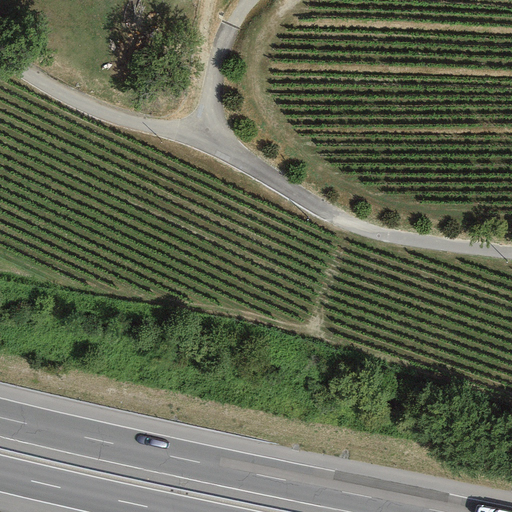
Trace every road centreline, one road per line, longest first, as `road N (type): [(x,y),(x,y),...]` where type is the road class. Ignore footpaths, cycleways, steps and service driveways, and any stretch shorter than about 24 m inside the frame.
road 1 (motorway): [(441,511),(0,417)]
road 2 (motorway): [(0,475),(165,511)]
